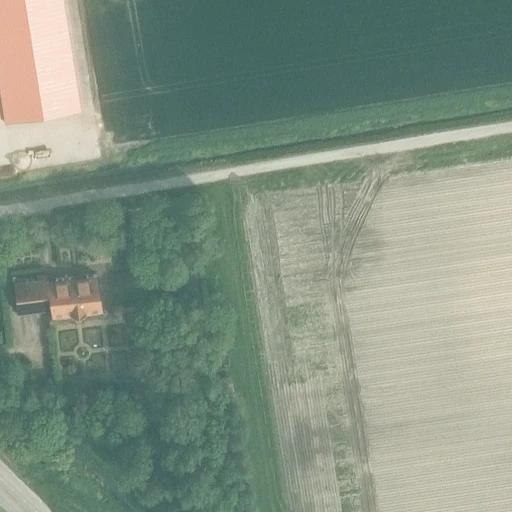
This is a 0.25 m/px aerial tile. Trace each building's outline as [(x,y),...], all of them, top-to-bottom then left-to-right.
[(63,0),(0,0),(0,88),(5,121),(80,109),(63,0)] [(139,207),(127,209),(129,224),(141,222),(139,207)] [(46,280),(45,278),(12,283),(16,312),(49,307),(50,315),(100,307),(95,273),(46,280)] [(229,376),(216,378),(219,393),(231,392),(229,376)] [(152,385),(142,386),(143,397),(153,395),(152,385)]
